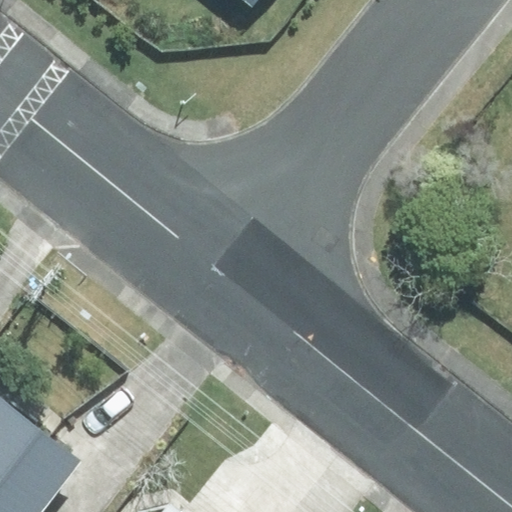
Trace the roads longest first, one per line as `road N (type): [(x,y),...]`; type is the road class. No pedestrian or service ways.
road 1 (residential): [(237,264),(511,489)]
road 2 (residential): [(441,0),(237,264)]
road 3 (residential): [(0,80),(237,264)]
